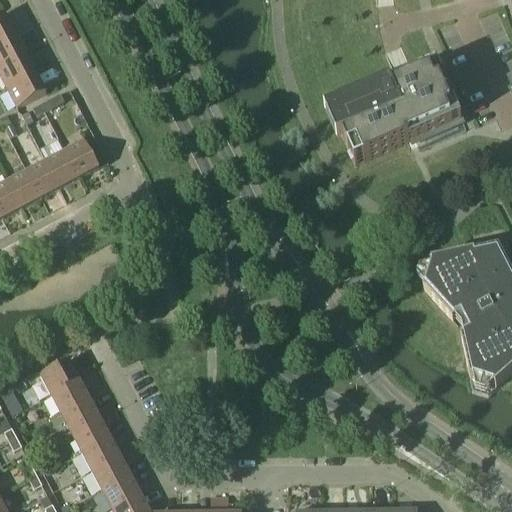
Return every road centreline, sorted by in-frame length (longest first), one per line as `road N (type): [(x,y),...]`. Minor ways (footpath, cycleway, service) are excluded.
road 1 (tertiary): [(116,0),(209,174),(252,342),(277,374),(376,425),(505,511)]
road 2 (tertiary): [(511,486),(375,388),(268,232),(146,0)]
road 3 (residential): [(0,262),(139,186),(40,0)]
road 4 (residential): [(264,479),(168,472),(95,336)]
road 5 (residential): [(264,479),(393,476),(444,511)]
